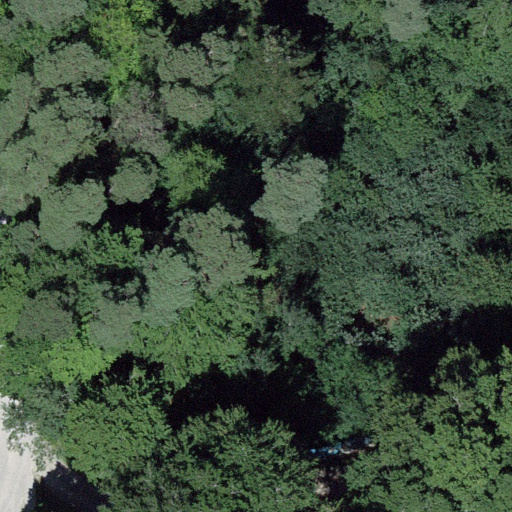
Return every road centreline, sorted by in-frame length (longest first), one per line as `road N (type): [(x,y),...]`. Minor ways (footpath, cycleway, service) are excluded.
road 1 (track): [(28,511),(0,64)]
road 2 (track): [(209,511),(511,432)]
